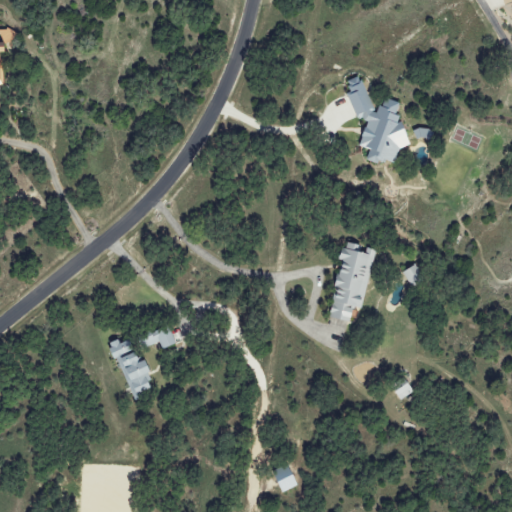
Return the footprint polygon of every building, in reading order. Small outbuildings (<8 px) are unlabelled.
[(379,114),(360,76),(348,82),(351,89),(349,97),(359,118),(366,120),(368,124),(361,146),(371,150),(367,161),(380,165),(388,161),(396,164),(400,151),(413,144),(398,114),(401,104),(384,98),(379,114)] [(377,250),(366,247),(348,243),(330,318),(353,323),(357,308),(363,310),(377,250)] [(411,289),(425,284),(418,266),(405,271),(411,289)] [(164,350),(177,344),(169,327),(143,338),(147,347),(161,342),(164,350)] [(132,339),(121,344),(119,340),(111,343),(134,401),(143,398),(141,393),(153,389),(147,374),(153,372),(148,360),(141,362),(132,339)] [(400,400),(414,393),(409,383),(395,390),(400,400)] [(300,484),(289,465),(274,473),(285,493),(300,484)]
